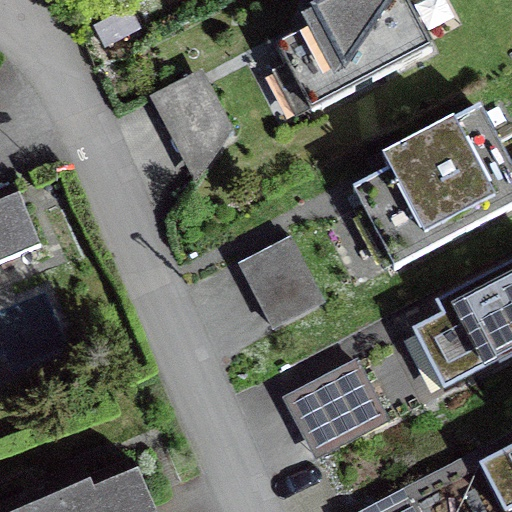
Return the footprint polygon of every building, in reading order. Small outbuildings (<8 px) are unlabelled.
[(306,33),(276,48),(285,67),(271,74),(295,120),(309,112),(310,114),(431,51),(404,0),(331,0),(310,11),(312,15),(300,21),(306,33)] [(234,130),(203,70),(148,98),(196,186),(234,130)] [(388,172),(352,191),(394,272),(511,210),(511,170),(479,108),(381,159),(388,172)] [(0,263),(40,247),(19,198),(0,205),(0,263)] [(326,304),(291,237),(237,265),(272,332),(326,304)] [(441,318),(411,333),(414,338),(399,346),(426,399),(441,392),(443,395),(511,360),(511,266),(435,305),(441,318)] [(358,360),(281,400),(314,463),(391,424),(358,360)] [(511,511),(511,449),(478,468),(501,511),(511,511)] [(154,511),(138,473),(94,493),(90,485),(27,511),(154,511)] [(413,511),(403,491),(361,511),(413,511)]
